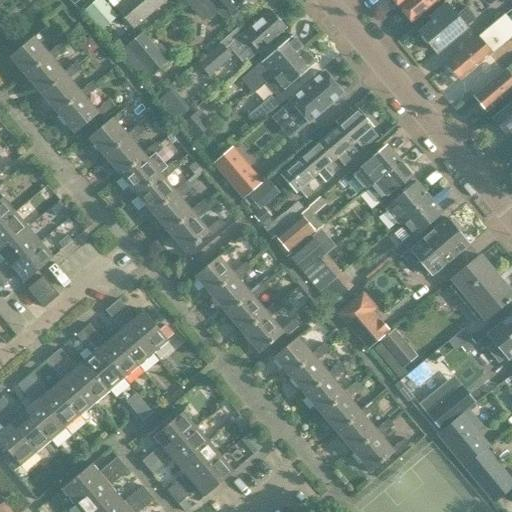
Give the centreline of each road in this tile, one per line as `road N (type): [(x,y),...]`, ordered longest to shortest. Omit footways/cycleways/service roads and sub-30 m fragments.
road 1 (tertiary): [(511,221),(324,0)]
road 2 (residential): [(0,364),(133,254)]
